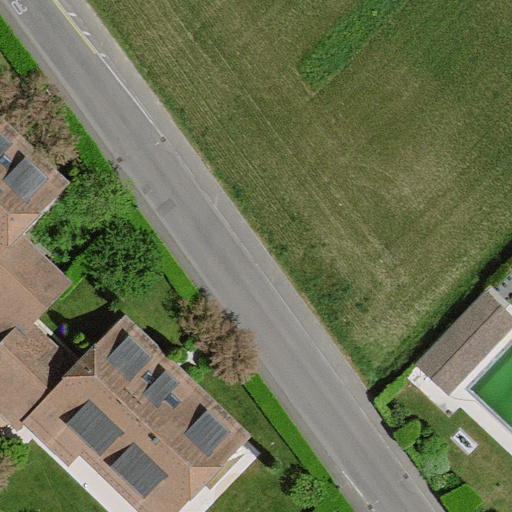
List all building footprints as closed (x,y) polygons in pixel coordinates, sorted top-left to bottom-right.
[(0,139),(0,241),(51,188),(0,139)] [(62,290),(17,248),(0,265),(0,329),(13,342),(22,332),(62,290)] [(511,332),(511,316),(486,293),(418,367),(450,399),(511,332)] [(69,375),(22,332),(13,342),(0,355),(0,407),(20,427),(69,375)] [(164,511),(234,440),(125,337),(56,409),(164,511)]
